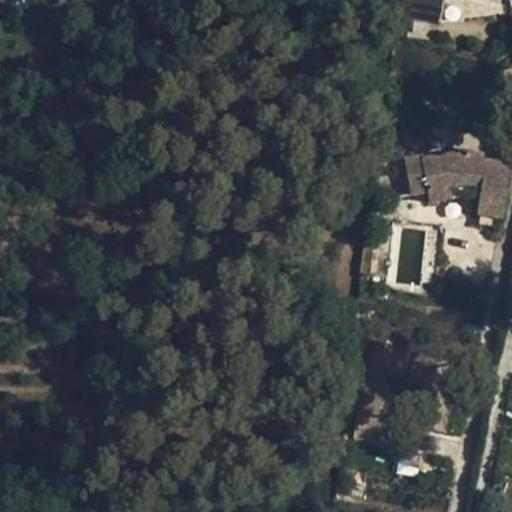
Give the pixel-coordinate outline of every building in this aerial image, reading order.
[(442,0),(405,0),(403,18),(438,23),(442,0)] [(421,156),(404,160),(410,195),(427,192),(428,202),(458,196),(466,196),(480,196),(477,214),(501,218),(511,165),(490,162),(481,159),(476,157),(471,153),(465,152),(462,152),(452,154),(421,161),(421,156)] [(438,399),(447,362),(414,354),(408,382),(430,388),(429,397),(408,392),(401,425),(411,426),(446,434),(453,402),(438,399)] [(388,406),(392,386),(361,379),(357,399),(388,406)] [(351,421),(345,465),(391,472),(398,428),(351,421)]
